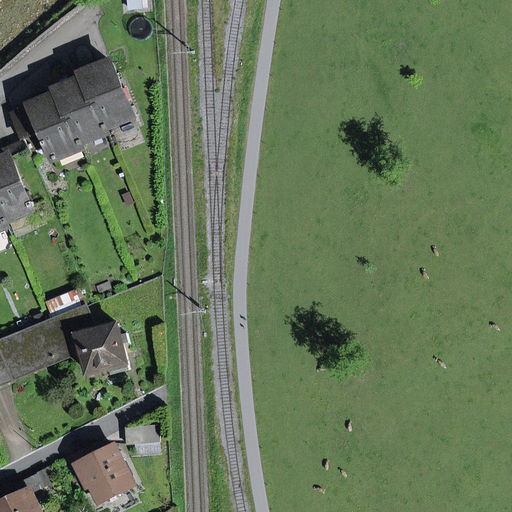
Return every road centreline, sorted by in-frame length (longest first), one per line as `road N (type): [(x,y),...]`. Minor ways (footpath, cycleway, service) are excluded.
road 1 (residential): [(0,481),(166,394)]
road 2 (residential): [(0,90),(99,9)]
